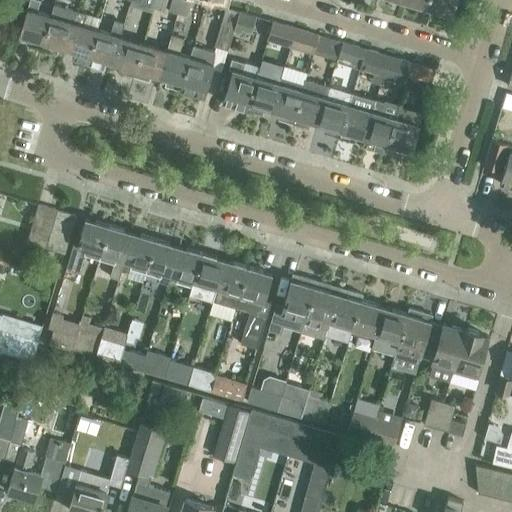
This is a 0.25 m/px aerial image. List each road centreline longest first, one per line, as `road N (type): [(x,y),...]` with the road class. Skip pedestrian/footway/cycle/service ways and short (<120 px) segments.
road 1 (residential): [(59,103),(54,150),(70,163),(498,290)]
road 2 (residential): [(440,215),(59,103)]
road 3 (residential): [(274,0),(485,62)]
road 4 (residential): [(440,215),(485,62)]
